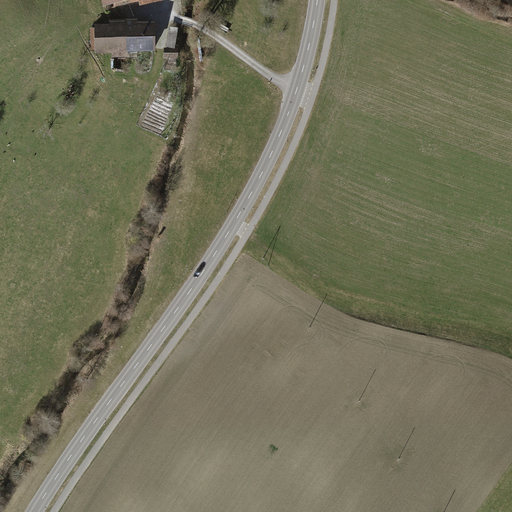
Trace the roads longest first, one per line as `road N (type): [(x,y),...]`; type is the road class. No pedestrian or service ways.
road 1 (secondary): [(317,0),(273,152),(193,286),(34,511)]
road 2 (track): [(312,97),(198,26),(167,17)]
